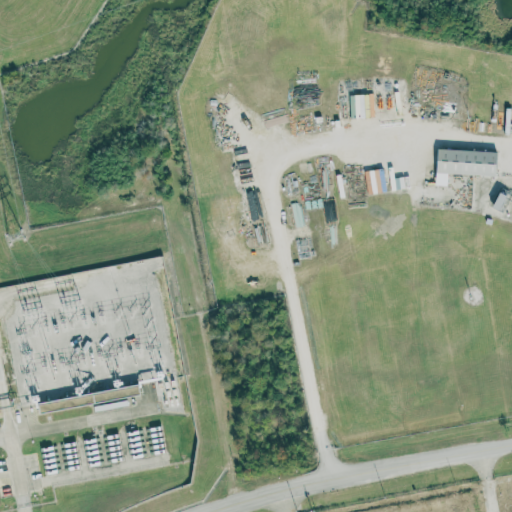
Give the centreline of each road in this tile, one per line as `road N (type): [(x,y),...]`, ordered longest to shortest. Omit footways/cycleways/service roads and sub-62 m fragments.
road 1 (residential): [(336,478),(306,385),(277,162),(413,138),(511,142)]
road 2 (secondary): [(205,511),(511,443)]
